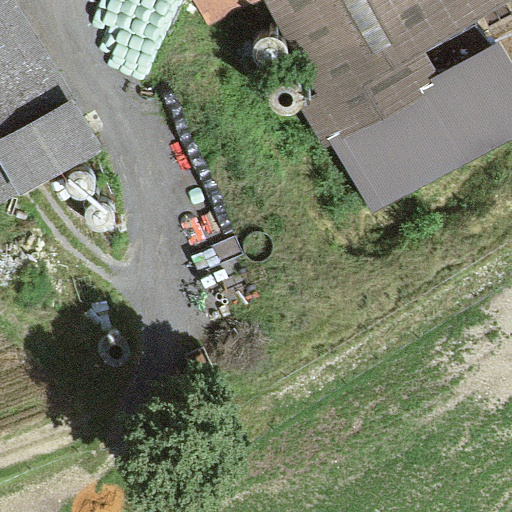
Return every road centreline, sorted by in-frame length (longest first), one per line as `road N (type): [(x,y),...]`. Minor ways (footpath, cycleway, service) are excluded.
road 1 (track): [(56,0),(91,50),(113,104),(155,251),(165,359),(153,448)]
road 2 (track): [(0,500),(153,448)]
